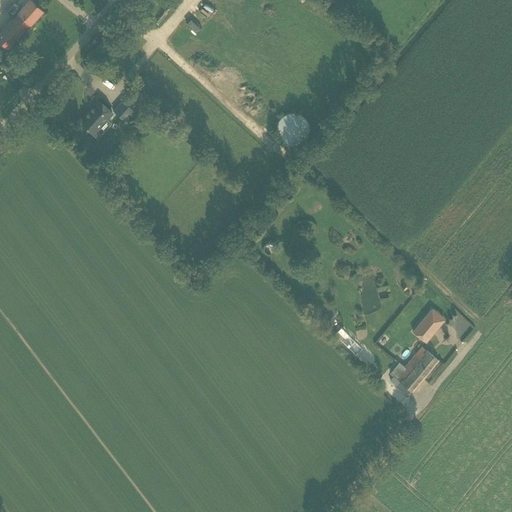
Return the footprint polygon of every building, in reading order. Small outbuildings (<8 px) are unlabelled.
[(42,11),(35,4),(29,0),(28,0),(21,9),(14,3),(6,12),(12,18),(0,31),(0,42),(8,50),(42,11)] [(145,76),(140,81),(148,88),(153,82),(145,76)] [(130,91),(124,98),(131,104),(137,98),(130,91)] [(98,100),(79,121),(86,128),(93,134),(97,138),(111,123),(106,119),(112,113),(105,107),(98,100)] [(122,100),(114,110),(124,120),(133,110),(122,100)] [(276,127),(276,129),(277,133),(279,139),(283,143),(288,145),(295,145),(300,144),(304,140),(308,136),(309,131),(308,125),(306,121),(303,116),(300,114),(294,112),(286,114),(280,118),(277,123),(276,127)] [(433,310),(414,332),(426,342),(444,320),(433,310)] [(325,324),(318,331),(325,338),(332,330),(325,324)] [(397,379),(405,385),(412,392),(438,360),(427,350),(420,359),(416,356),(397,379)]
